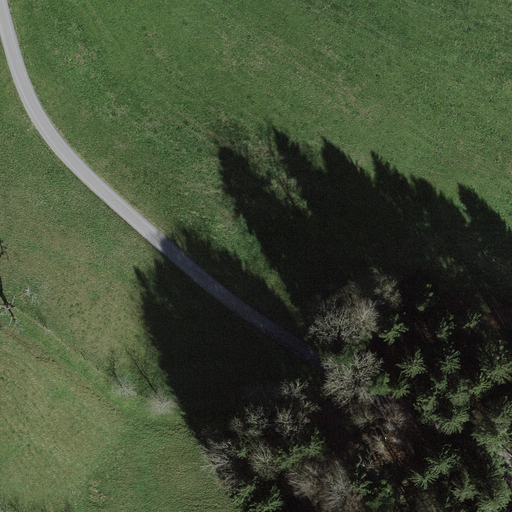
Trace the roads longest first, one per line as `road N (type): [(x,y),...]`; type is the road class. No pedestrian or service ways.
road 1 (unclassified): [(0,6),(24,90),(50,137),(82,171),(229,300),(337,376),(464,439),(511,473)]
road 2 (track): [(368,392),(154,413),(0,320)]
